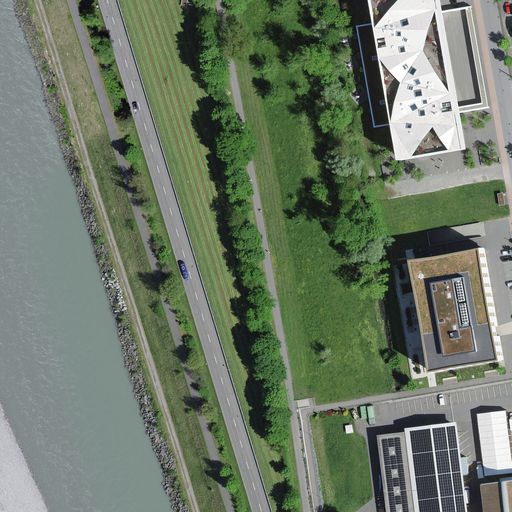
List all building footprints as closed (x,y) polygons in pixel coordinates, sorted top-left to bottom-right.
[(452,9),(450,0),(378,0),(382,22),(401,122),(407,154),(476,141),(471,111),(452,9)] [(470,6),(452,9),(471,111),(488,108),(470,6)] [(381,126),(401,122),(382,22),(363,25),(381,126)] [(485,248),(415,261),(435,372),(505,360),(485,248)] [(414,511),(467,511),(454,420),(402,427),(414,511)] [(511,511),(511,479),(481,484),(484,511),(511,511)]
